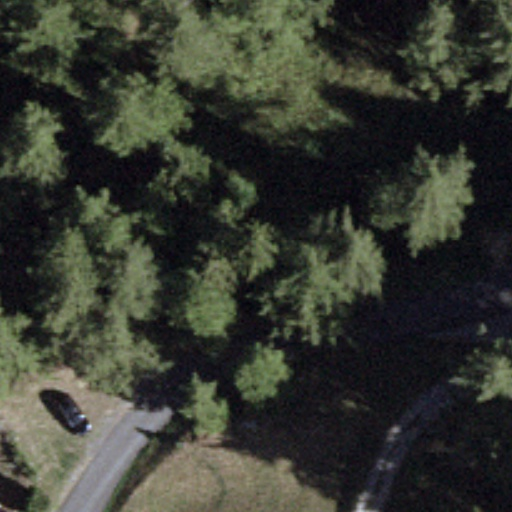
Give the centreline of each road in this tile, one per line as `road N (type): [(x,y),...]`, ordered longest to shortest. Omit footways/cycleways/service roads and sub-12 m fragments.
road 1 (unclassified): [(511,337),(420,339),(269,373),(167,425),(112,511)]
road 2 (track): [(511,391),(430,421),(394,511)]
